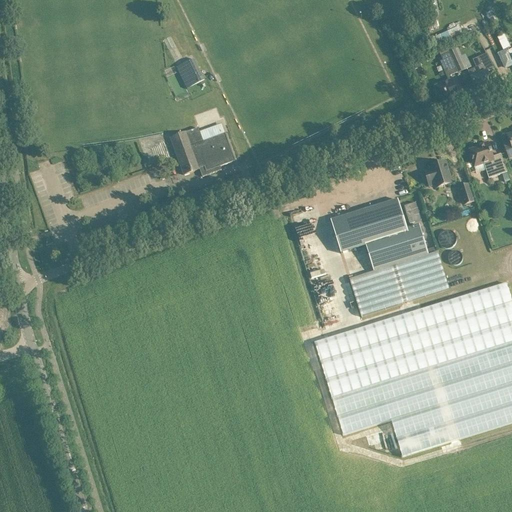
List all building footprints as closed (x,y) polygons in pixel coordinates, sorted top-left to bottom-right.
[(486,14),(489,20),(492,26),(499,23),(493,11),(486,14)] [(435,37),(440,46),(464,35),(460,25),(435,37)] [(504,51),(511,48),(505,34),(498,37),(504,51)] [(465,70),(456,49),(455,46),(448,50),(458,73),(465,70)] [(450,76),(458,73),(448,50),(440,53),(443,60),(440,62),(448,81),(434,87),(442,106),(460,99),(456,90),(452,80),(450,76)] [(471,78),(472,81),(476,90),(492,83),(487,72),(495,68),(488,54),(474,60),(478,68),(469,72),(472,78),(471,78)] [(197,80),(189,62),(180,66),(189,84),(197,80)] [(199,128),(171,138),(184,175),(200,170),(203,177),(222,170),(220,167),(235,161),(225,134),(203,142),(199,128)] [(478,148),(468,151),(474,167),(484,164),(490,179),(503,174),(506,182),(510,180),(507,172),(504,164),(501,154),(494,157),(489,143),(478,146),(478,148)] [(437,188),(452,184),(445,162),(430,167),(431,170),(425,172),(430,186),(436,185),(437,188)] [(465,205),(473,203),(468,185),(460,188),(465,205)] [(427,250),(422,235),(419,226),(407,230),(398,201),(331,221),(341,254),(366,246),(374,272),(350,280),(365,329),(453,302),(438,253),(436,247),(427,250)] [(444,216),(447,227),(462,222),(458,211),(444,216)] [(362,268),(362,267),(362,265),(362,264),(361,263),(360,261),(359,261),(357,260),(356,260),(355,260),(353,260),(352,261),(351,261),(350,263),(349,264),(348,265),(348,267),(348,268),(349,270),(350,271),(351,272),(352,273),(353,273),(355,274),(356,274),(357,273),(359,273),(360,272),(361,271),(362,270),(362,268)] [(511,301),(510,296),(368,333),(371,345),(511,308),(511,301)] [(511,309),(372,347),(375,359),(511,322),(511,309)] [(511,329),(378,364),(384,390),(511,356),(511,329)] [(511,363),(387,396),(390,408),(511,376),(511,363)] [(395,423),(511,390),(511,377),(391,410),(395,423)] [(511,397),(397,426),(403,452),(511,425),(511,397)]
